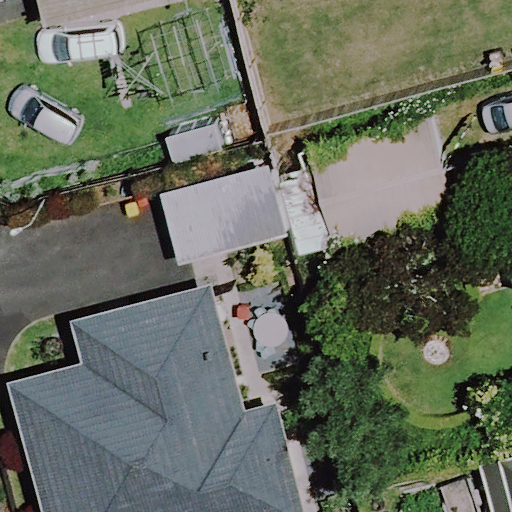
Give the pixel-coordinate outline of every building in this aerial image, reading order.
[(44,0),(49,20),(129,0),(44,0)] [(442,129),(318,164),(340,243),(463,208),(442,129)] [(271,168),(163,196),(180,262),(288,233),(271,168)] [(46,511),(316,511),(283,389),(256,396),(223,278),(88,315),(98,352),(9,377),(46,511)] [(511,511),(511,454),(496,459),(511,511)]
